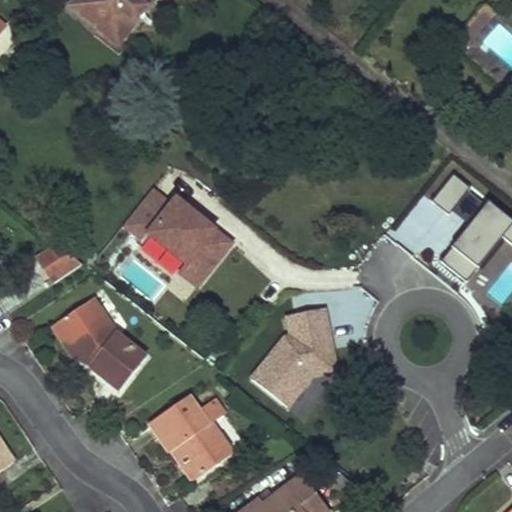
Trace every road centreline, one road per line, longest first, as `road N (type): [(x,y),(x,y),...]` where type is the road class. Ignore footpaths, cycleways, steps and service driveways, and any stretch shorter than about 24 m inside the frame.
road 1 (residential): [(143,511),(131,493),(63,445),(28,390),(0,371)]
road 2 (residential): [(436,377),(464,348),(461,321),(441,303),(414,301)]
road 3 (residential): [(414,301),(392,317),(390,357),(409,375),(436,377)]
